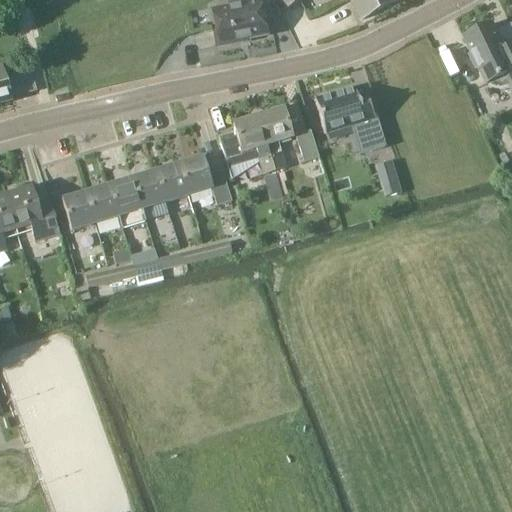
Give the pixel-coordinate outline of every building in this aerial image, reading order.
[(244,0),(228,3),(229,8),(216,11),(215,11),(222,46),(240,42),(240,40),(268,34),(262,8),(276,5),(273,0),(244,0)] [(280,0),(286,10),(304,0),(280,0)] [(401,0),(350,0),(361,21),(401,0)] [(511,83),(511,51),(507,54),(493,24),(464,38),(473,55),(470,56),(476,68),(478,67),(487,84),(489,83),(492,86),(496,88),(501,88),(505,87),(511,83)] [(0,104),(10,102),(0,67),(0,104)] [(385,148),(369,95),(356,99),(353,89),(314,101),(324,135),(351,127),(360,155),(385,148)] [(282,110),(257,118),(274,172),(285,169),(277,142),(291,138),(282,110)] [(263,176),(274,172),(257,118),(232,125),(235,136),(219,141),(219,138),(217,138),(231,181),(232,181),(228,170),(258,160),(263,176)] [(318,159),(310,131),(295,136),(303,163),(318,160),(318,159)] [(203,157),(179,164),(189,196),(211,189),(217,207),(231,202),(222,172),(208,176),(203,157)] [(179,164),(155,172),(165,204),(189,196),(179,164)] [(155,172),(132,179),(142,211),(146,222),(168,215),(165,204),(155,172)] [(283,174),(276,177),(279,184),(286,182),(283,174)] [(279,186),(279,184),(276,177),(264,180),(267,190),(279,186)] [(109,186),(118,218),(122,229),(146,222),(142,211),(132,179),(109,186)] [(109,186),(85,193),(95,225),(118,218),(109,186)] [(30,189),(5,196),(16,231),(30,226),(35,242),(59,235),(50,204),(36,208),(30,189)] [(95,225),(85,193),(61,200),(71,232),(95,225)] [(0,252),(6,251),(1,235),(16,231),(5,196),(0,197),(0,252)] [(229,242),(205,248),(207,259),(231,254),(229,242)] [(205,248),(180,253),(183,265),(207,259),(205,248)] [(180,253),(157,259),(160,270),(183,265),(180,253)] [(157,259),(132,264),(135,276),(160,270),(157,259)] [(132,264),(108,270),(110,281),(135,276),(132,264)] [(110,281),(108,270),(84,275),(87,287),(110,281)] [(69,271),(64,272),(66,282),(72,280),(69,271)] [(8,309),(0,311),(0,314),(2,323),(11,320),(8,309)]
